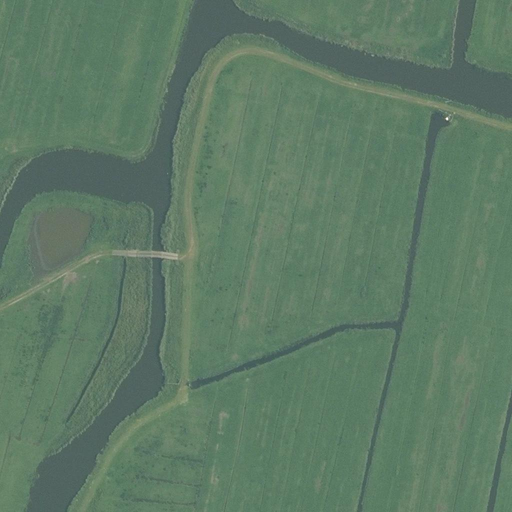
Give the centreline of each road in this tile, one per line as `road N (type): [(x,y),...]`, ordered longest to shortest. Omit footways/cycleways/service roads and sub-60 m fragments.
road 1 (track): [(0,305),(111,252),(189,254),(188,171),(203,102),(238,52),(266,51),(511,126)]
road 2 (track): [(87,511),(118,443),(181,399),(189,254)]
